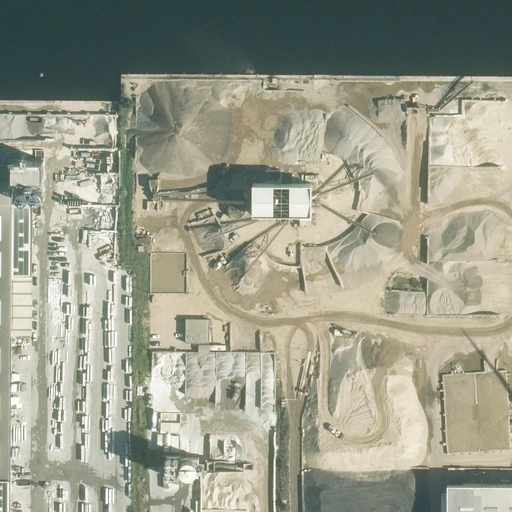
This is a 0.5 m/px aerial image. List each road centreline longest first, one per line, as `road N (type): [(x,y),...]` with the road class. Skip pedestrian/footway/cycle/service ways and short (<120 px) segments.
road 1 (unknown): [(159,511),(150,428),(160,407),(178,402),(243,423),(260,437),(268,511)]
road 2 (unknown): [(41,471),(42,200)]
road 3 (unknown): [(80,226),(71,471)]
road 4 (unknown): [(80,226),(98,269),(97,446)]
road 5 (unknown): [(299,343),(318,331),(469,332),(511,324)]
road 6 (unknown): [(293,511),(299,343)]
road 7 (unknown): [(97,446),(122,387),(123,286)]
road 8 (unknown): [(299,343),(243,303),(161,301)]
